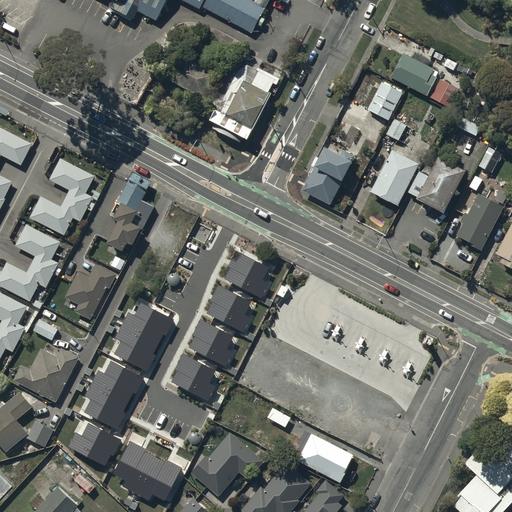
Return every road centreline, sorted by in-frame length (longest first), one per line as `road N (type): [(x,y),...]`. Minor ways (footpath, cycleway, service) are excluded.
road 1 (secondary): [(254,205),(0,74)]
road 2 (secondary): [(488,326),(254,205)]
road 3 (residential): [(254,205),(359,0)]
road 4 (residential): [(488,326),(393,511)]
